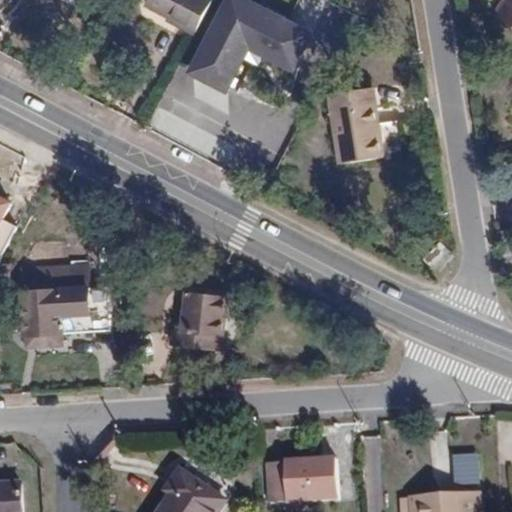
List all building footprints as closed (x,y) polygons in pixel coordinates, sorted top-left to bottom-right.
[(179,28),(195,37),(214,2),(210,0),(147,0),(144,5),(168,18),(181,25),(179,28)] [(232,0),(195,73),(229,91),(247,57),(238,52),(248,34),(267,44),(262,53),(295,70),(313,37),(243,0),(232,0)] [(511,0),(505,0),(496,16),(511,25),(511,0)] [(168,18),(166,22),(179,28),(181,25),(168,18)] [(247,57),(252,48),(262,53),(267,44),(248,34),(238,52),(247,57)] [(375,104),(370,105),(368,87),(335,93),(337,112),(333,113),(341,165),(383,158),(375,104)] [(427,259),(436,267),(449,251),(441,243),(427,259)] [(39,277),(22,278),(23,282),(36,284),(68,292),(76,293),(77,291),(88,271),(88,263),(39,265),(39,277)] [(77,291),(76,293),(77,309),(89,308),(88,290),(88,271),(77,291)] [(23,282),(23,294),(24,307),(63,305),(63,310),(77,309),(76,293),(68,292),(36,284),(23,282)] [(173,332),(172,348),(205,350),(206,338),(224,339),(227,298),(185,295),(182,333),(173,332)] [(63,305),(24,307),(25,321),(25,338),(65,336),(63,310),(63,305)] [(26,349),(66,347),(65,336),(25,338),(26,349)] [(224,339),(206,338),(205,350),(223,352),(224,339)] [(479,456),(452,455),(452,482),(479,482),(479,456)] [(269,463),(271,502),(339,498),(336,459),(269,463)] [(173,491),(158,511),(220,511),(228,501),(180,468),(166,486),(173,491)] [(0,511),(24,511),(23,486),(0,487),(0,511)] [(471,503),(471,493),(459,494),(459,503),(471,503)] [(453,504),(453,494),(410,496),(410,511),(459,511),(459,503),(453,504)] [(410,511),(410,496),(400,497),(401,511),(410,511)] [(459,503),(459,511),(472,511),(471,503),(459,503)]
